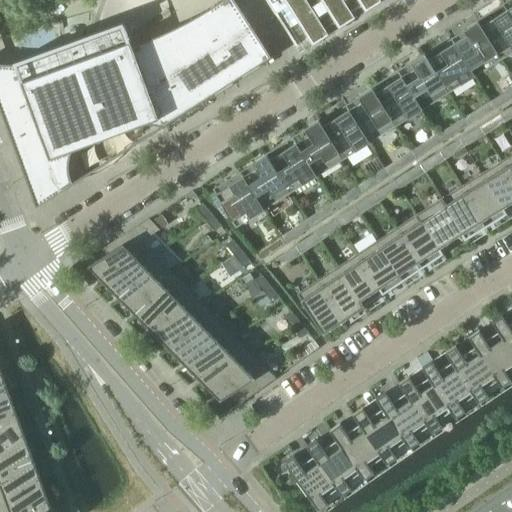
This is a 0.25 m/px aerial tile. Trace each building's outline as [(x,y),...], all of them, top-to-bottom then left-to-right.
[(233,83),(233,82),(243,76),(243,77),(261,66),(260,65),(272,57),(235,0),(222,0),(221,1),(196,17),(172,30),(144,42),(133,45),(124,22),(15,62),(16,64),(2,64),(0,63),(0,106),(17,151),(15,152),(21,166),(22,166),(34,198),(33,199),(37,209),(47,202),(47,201),(76,183),(75,181),(73,182),(71,177),(70,175),(70,172),(69,169),(69,166),(69,163),(70,160),(71,158),(71,155),(74,150),(144,124),(161,126),(160,127),(161,128),(216,93),(216,94),(233,83)] [(325,29),(306,0),(267,0),(297,47),(312,37),(315,42),(328,34),(325,29)] [(351,12),(343,0),(306,0),(325,29),(339,20),(342,25),(354,17),(351,12)] [(381,0),(343,0),(351,12),(366,3),(369,8),(381,0)] [(511,0),(508,0),(503,4),(511,17),(511,0)] [(511,52),(511,17),(503,4),(477,20),(502,59),(511,52)] [(502,59),(477,20),(476,21),(477,22),(451,38),(475,76),(502,59)] [(475,76),(451,38),(426,54),(425,53),(424,54),(449,92),(475,76)] [(449,92),(424,54),(398,70),(422,109),(449,92)] [(398,70),(371,87),(396,126),(422,109),(398,70)] [(396,126),(371,87),(370,88),(371,89),(346,105),(370,142),(396,126)] [(481,117),(496,108),(491,101),(477,110),(481,117)] [(320,120),(319,120),(343,159),(370,142),(346,105),(321,121),(320,120)] [(500,114),(488,121),(493,130),(505,122),(500,114)] [(455,134),(469,125),(465,118),(451,127),(455,134)] [(343,159),(319,120),(292,137),(317,176),(343,159)] [(480,126),(468,134),(473,142),(485,135),(480,126)] [(429,150),(443,141),(438,135),(424,144),(429,150)] [(317,176),(292,137),(266,154),(291,192),(317,176)] [(465,147),(460,139),(448,146),(453,155),(465,147)] [(402,167),(416,158),(412,151),(398,160),(402,167)] [(445,160),(440,151),(428,159),(433,168),(445,160)] [(266,156),(241,172),(264,209),(291,192),(266,154),(265,154),(266,156)] [(511,155),(502,161),(511,177),(511,155)] [(511,210),(511,177),(502,161),(482,174),(507,214),(511,210)] [(426,173),(420,164),(408,172),(413,180),(426,173)] [(376,184),(390,175),(386,168),(372,177),(376,184)] [(264,209),(241,172),(213,189),(237,226),(264,209)] [(507,214),(482,174),(462,186),(487,227),(507,214)] [(394,181),(382,189),(388,197),(400,189),(394,181)] [(350,201),(364,192),(360,185),(345,195),(350,201)] [(487,227),(462,186),(442,199),(467,239),(487,227)] [(380,202),(375,194),(362,201),(368,210),(380,202)] [(467,239),(442,199),(417,215),(443,254),(444,254),(440,248),(462,234),(466,240),(467,239)] [(324,218),(338,209),(333,202),(319,212),(324,218)] [(213,215),(204,204),(197,209),(206,220),(213,215)] [(360,215),(355,207),(343,215),(348,223),(360,215)] [(222,226),(213,215),(206,220),(215,231),(222,226)] [(443,254),(417,215),(397,228),(424,267),(443,254)] [(109,253),(89,266),(106,283),(153,253),(140,241),(148,236),(149,237),(160,229),(150,219),(105,247),(109,253)] [(335,219),(323,228),(329,236),(341,228),(335,219)] [(298,236),(312,226),(307,220),(294,229),(298,236)] [(397,228),(378,241),(404,280),(424,267),(397,228)] [(315,233),(303,241),(309,249),(321,241),(315,233)] [(272,253),(286,244),(282,237),(268,247),(272,253)] [(243,251),(234,240),(226,244),(235,255),(243,251)] [(404,280),(378,241),(358,254),(384,293),(404,280)] [(296,246),(284,254),(289,262),(301,254),(296,246)] [(252,262),(243,251),(235,255),(244,266),(252,262)] [(153,253),(106,283),(122,300),(169,270),(153,253)] [(384,293),(358,254),(338,267),(365,306),(384,293)] [(338,267),(319,280),(345,320),(365,306),(338,267)] [(169,270),(122,300),(138,316),(185,287),(169,270)] [(249,273),(241,279),(245,285),(253,279),(249,273)] [(272,286),(263,275),(255,280),(264,291),(272,286)] [(345,320),(319,280),(298,294),(324,333),(345,320)] [(281,297),(272,286),(264,291),(273,302),(281,297)] [(202,303),(185,287),(138,316),(155,333),(202,303)] [(202,303),(155,333),(171,350),(218,320),(202,303)] [(301,322),(292,311),(284,316),(293,327),(301,322)] [(511,323),(510,324),(503,314),(493,321),(499,331),(511,350),(511,323)] [(218,320),(171,350),(188,366),(235,337),(218,320)] [(310,333),(301,322),(293,327),(302,338),(310,333)] [(511,370),(511,350),(499,331),(486,340),(480,329),(469,336),(476,346),(498,380),(502,386),(511,380),(511,378),(508,373),(511,370)] [(251,353),(235,337),(188,366),(204,383),(251,353)] [(498,380),(476,346),(463,355),(456,345),(446,352),(453,362),(475,395),(479,402),(490,395),(485,388),(498,380)] [(275,378),(251,353),(204,383),(221,400),(237,390),(244,402),(277,378),(276,377),(275,378)] [(475,395),(453,362),(440,370),(433,360),(423,367),(429,377),(452,410),(456,417),(466,410),(462,403),(475,395)] [(4,374),(0,376),(0,403),(12,396),(4,374)] [(452,410),(429,377),(417,386),(410,376),(400,383),(406,392),(429,426),(433,432),(443,425),(439,419),(452,410)] [(429,426),(406,392),(394,401),(387,391),(376,398),(383,408),(406,441),(410,448),(421,441),(416,434),(429,426)] [(0,430),(20,418),(12,396),(0,403),(0,430)] [(406,441),(383,408),(371,417),(364,407),(353,414),(360,424),(383,457),(388,463),(398,456),(393,450),(406,441)] [(0,457),(28,440),(20,418),(0,430),(0,457)] [(383,457),(360,424),(348,433),(341,423),(330,430),(337,440),(365,479),(375,472),(370,465),(383,457)] [(360,472),(337,440),(325,448),(318,439),(308,446),(314,456),(338,488),(342,495),(352,488),(348,481),(360,472)] [(0,484),(36,462),(28,440),(0,457),(0,484)] [(338,488),(314,456),(302,464),(295,455),(285,462),(320,511),(330,504),(325,497),(338,488)] [(0,511),(44,484),(36,462),(0,484),(0,511)] [(42,511),(52,506),(44,484),(0,511),(42,511)]
